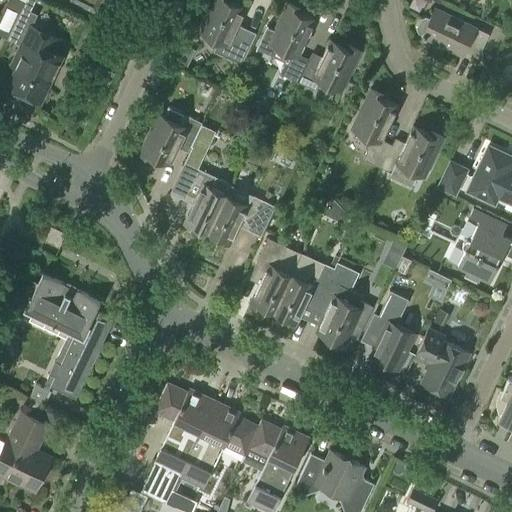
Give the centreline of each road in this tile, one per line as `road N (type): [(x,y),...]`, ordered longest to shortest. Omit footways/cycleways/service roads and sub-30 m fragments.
road 1 (residential): [(450,450),(167,315)]
road 2 (residential): [(70,511),(167,315)]
road 3 (residential): [(178,0),(84,190)]
road 4 (residential): [(511,126),(402,72),(385,0)]
road 5 (residential): [(167,315),(109,213),(84,190)]
road 6 (residential): [(450,450),(511,315)]
